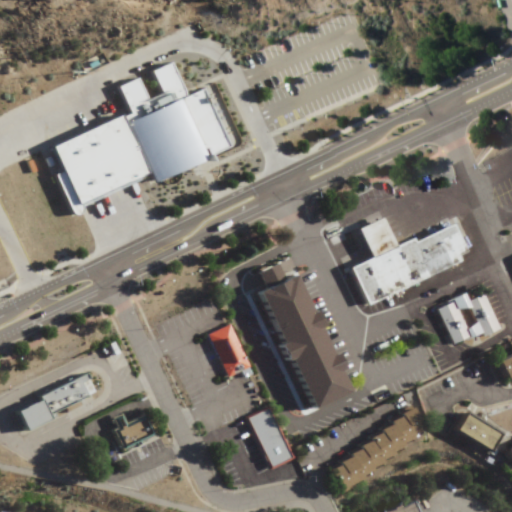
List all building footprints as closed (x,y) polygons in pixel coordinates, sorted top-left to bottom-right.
[(210,84),(237,144),(212,155),(210,151),(194,158),(195,161),(144,184),(139,172),(69,204),(42,146),(111,115),(115,123),(127,118),(112,86),(130,78),(139,99),(155,91),(146,71),(164,63),(178,94),(193,87),(195,90),(210,84)] [(354,303),(338,267),(360,257),(347,229),(370,219),(382,246),(401,237),(404,242),(439,226),(451,250),(440,255),(443,262),(354,303)] [(296,410),(274,362),(268,365),(261,349),(265,347),(241,295),(247,290),(240,274),(264,264),(270,277),(280,273),(294,303),(301,300),(319,340),(312,344),(314,347),(320,345),(334,376),(324,381),(330,394),(296,410)] [(429,309),(448,347),(491,326),(475,293),(459,301),(470,322),(459,328),(451,312),(460,308),(454,297),(429,309)] [(194,335),(215,324),(236,368),(215,378),(194,335)] [(511,350),(490,361),(499,380),(511,373),(511,350)] [(81,392),(73,374),(24,396),(26,401),(3,412),(12,429),(35,419),(32,414),(81,392)] [(258,469),(279,460),(255,408),(234,418),(258,469)] [(418,433),(404,411),(317,468),(331,490),(418,433)] [(491,434),(457,413),(446,431),(481,452),(491,434)] [(145,436),(135,415),(104,431),(114,451),(145,436)] [(511,443),(498,451),(508,469),(511,466),(511,443)] [(426,511),(422,499),(390,511),(426,511)]
